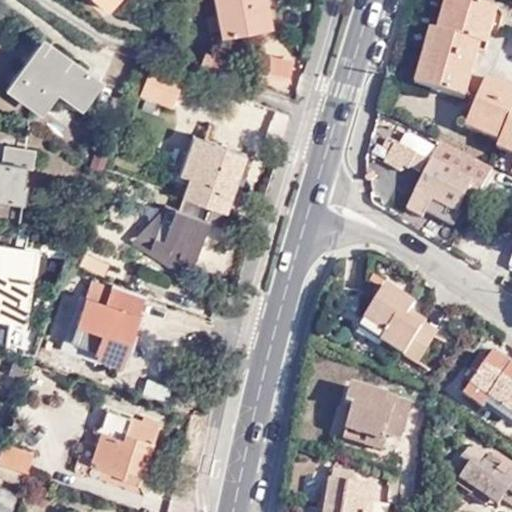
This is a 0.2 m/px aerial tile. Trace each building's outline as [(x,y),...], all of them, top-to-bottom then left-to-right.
[(99,0),(113,11),(122,0),(99,0)] [(211,0),(215,23),(217,34),(217,36),(265,30),(261,0),(211,0)] [(439,36),(446,38),(455,2),(447,0),(439,36)] [(500,12),(455,2),(446,38),(439,36),(425,91),(471,102),(477,79),(484,47),(491,49),(500,12)] [(217,34),(215,23),(203,23),(204,34),(217,34)] [(425,91),(439,36),(431,34),(416,88),(425,91)] [(192,67),(216,75),(221,57),(199,50),(192,67)] [(24,96),(15,106),(30,118),(51,92),(64,101),(59,108),(72,118),(100,82),(81,65),(73,74),(43,52),(15,88),(24,96)] [(182,79),(150,68),(140,97),(172,110),(182,79)] [(487,83),(477,79),(471,102),(479,103),(487,83)] [(511,91),(487,82),(487,83),(479,103),(468,130),(503,145),(511,148),(511,91)] [(7,99),(15,106),(24,96),(15,88),(7,99)] [(175,175),(184,178),(200,142),(190,138),(175,175)] [(184,178),(176,199),(194,205),(220,214),(242,157),(200,142),(184,178)] [(429,164),(390,143),(385,152),(392,155),(386,166),(402,175),(406,170),(410,172),(412,170),(422,175),(429,164)] [(511,158),(511,148),(503,145),(498,153),(511,158)] [(32,169),(34,150),(5,146),(3,161),(0,160),(0,199),(21,202),(25,168),(32,169)] [(467,200),(476,205),(495,171),(444,146),(418,194),(431,202),(424,216),(449,229),(467,200)] [(409,209),(424,216),(431,202),(418,194),(409,209)] [(390,198),(374,198),(375,208),(382,213),(390,198)] [(216,226),(220,214),(194,205),(192,213),(161,201),(151,226),(156,228),(149,246),(192,262),(207,222),(216,226)] [(26,252),(0,248),(0,315),(7,316),(16,317),(26,252)] [(175,281),(145,269),(140,283),(170,295),(175,281)] [(136,299),(87,280),(65,335),(89,346),(85,356),(115,368),(134,319),(130,317),(136,299)] [(386,301),(367,334),(390,348),(386,358),(417,376),(436,348),(405,330),(414,318),(386,301)] [(390,348),(367,334),(361,343),(386,358),(390,348)] [(475,393),(461,412),(481,425),(488,413),(511,427),(511,385),(489,372),(484,378),(476,373),(467,387),(475,393)] [(375,402),(332,394),(326,421),(337,424),(333,445),(352,448),(352,454),(369,457),(372,431),(387,433),(391,410),(373,407),(375,402)] [(157,423),(110,407),(91,462),(122,472),(120,477),(137,483),(157,423)] [(7,433),(1,449),(30,461),(36,444),(7,433)] [(479,456),(455,489),(487,511),(498,511),(505,503),(511,507),(511,470),(499,462),(495,469),(479,456)] [(0,466),(0,475),(21,483),(25,469),(2,461),(0,466)] [(351,480),(332,478),(331,489),(326,489),(324,511),(371,511),(373,495),(351,493),(351,480)] [(399,481),(388,479),(388,493),(389,492),(391,511),(401,511),(399,481)] [(0,481),(0,504),(1,505),(10,485),(0,481)] [(10,485),(1,505),(10,509),(18,488),(10,485)]
